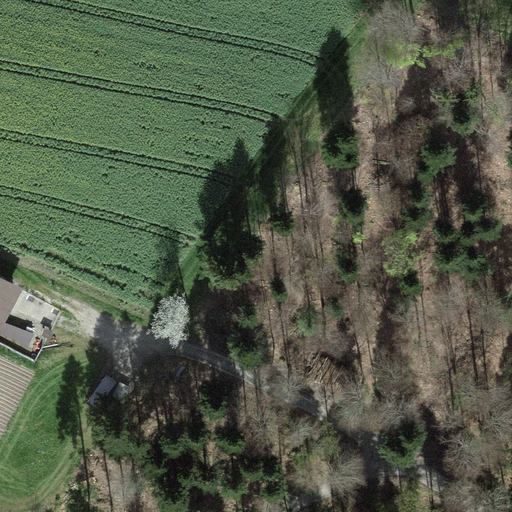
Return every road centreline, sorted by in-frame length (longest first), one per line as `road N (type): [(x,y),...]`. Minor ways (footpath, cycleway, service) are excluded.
road 1 (track): [(42,286),(215,357),(398,446)]
road 2 (track): [(398,446),(277,511)]
